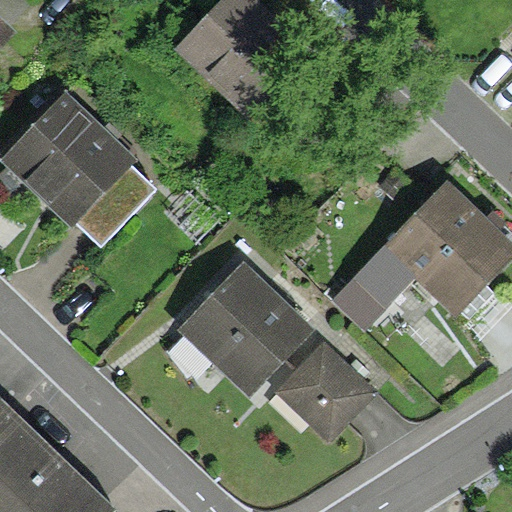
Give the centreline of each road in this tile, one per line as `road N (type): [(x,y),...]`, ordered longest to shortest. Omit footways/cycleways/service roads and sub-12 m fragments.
road 1 (residential): [(0,290),(230,511)]
road 2 (residential): [(369,0),(511,135)]
road 3 (residential): [(347,511),(511,406)]
